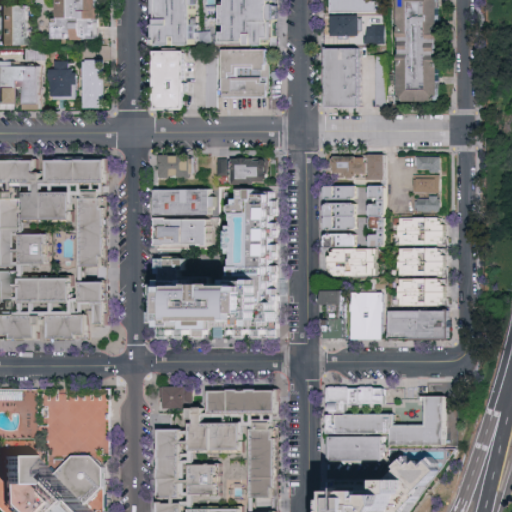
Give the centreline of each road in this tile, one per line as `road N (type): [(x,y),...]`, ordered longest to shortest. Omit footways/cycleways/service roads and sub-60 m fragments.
road 1 (residential): [(133,0),(137,511)]
road 2 (residential): [(0,134),(466,132)]
road 3 (tertiary): [(0,365),(458,364)]
road 4 (residential): [(304,511),(304,133)]
road 5 (residential): [(458,364),(467,355),(466,0)]
road 6 (motorway): [(511,359),(465,501)]
road 7 (residential): [(304,133),(303,0)]
